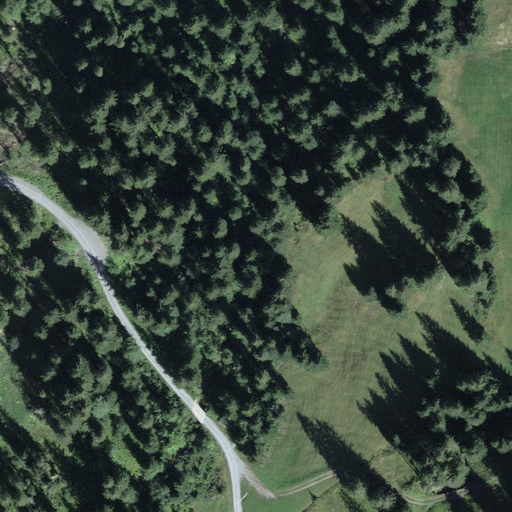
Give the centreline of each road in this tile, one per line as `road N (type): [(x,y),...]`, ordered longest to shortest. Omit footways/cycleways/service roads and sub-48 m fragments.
road 1 (track): [(238,511),(235,463),(120,316),(85,241),(28,190),(0,179)]
road 2 (track): [(511,468),(481,486),(422,501),(349,472),(273,495),(235,463)]
